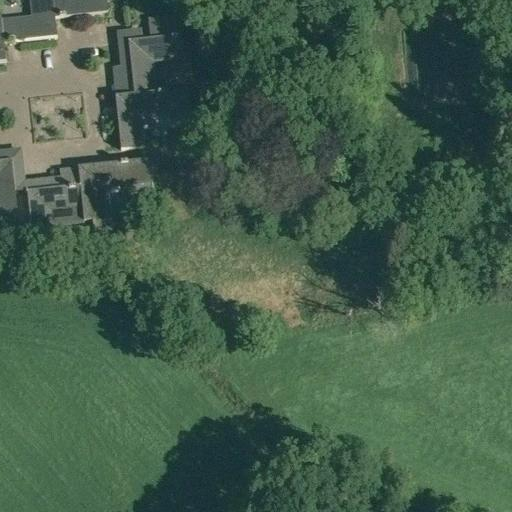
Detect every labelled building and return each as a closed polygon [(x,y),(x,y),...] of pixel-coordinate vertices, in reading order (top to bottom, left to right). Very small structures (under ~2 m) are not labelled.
[(55,30),(54,21),(52,4),(52,0),(31,0),(34,21),(1,25),(1,29),(3,45),(56,39),(55,30)] [(105,0),(52,0),(52,4),(54,21),(107,15),(105,0)] [(152,94),(148,61),(183,57),(179,26),(158,28),(160,39),(117,44),(119,63),(129,62),(131,80),(132,96),(152,94)] [(173,145),(145,149),(139,149),(135,116),(160,113),(169,112),(167,94),(186,92),(185,91),(167,92),(158,93),(152,94),(132,96),(115,97),(113,98),(114,105),(119,153),(139,150),(173,146),(173,145)] [(0,217),(16,216),(9,153),(0,153),(0,217)] [(101,220),(97,186),(150,180),(147,160),(78,168),(80,186),(78,187),(80,202),(80,207),(82,223),(88,222),(101,220)] [(46,180),(42,180),(24,183),(25,192),(29,226),(17,228),(19,248),(50,245),(48,229),(54,229),(82,225),(82,223),(80,207),(80,202),(78,187),(60,189),(47,191),(46,180)] [(101,220),(88,222),(90,237),(106,235),(104,220),(101,220)]
